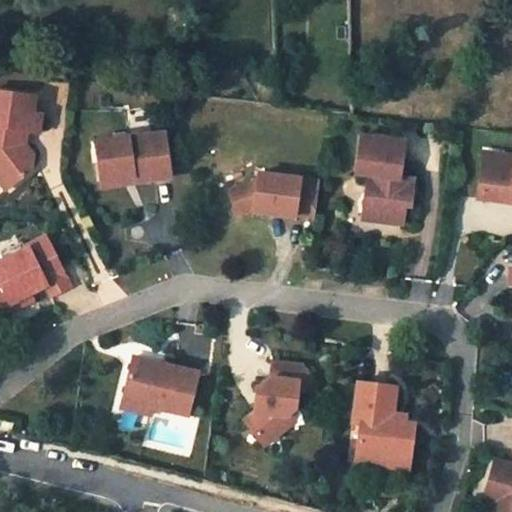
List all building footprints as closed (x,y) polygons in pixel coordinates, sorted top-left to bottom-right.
[(34,97),(0,91),(0,166),(3,167),(17,179),(29,171),(32,155),(24,144),(19,143),(21,131),(26,131),(38,133),(41,114),(32,113),(34,97)] [(129,136),(94,141),(100,181),(134,176),(135,182),(170,177),(164,132),(129,137),(129,136)] [(404,141),(360,136),(355,173),(367,175),(365,193),(372,194),(370,216),(369,220),(402,224),(405,206),(410,206),(413,187),(398,185),(399,177),(404,141)] [(502,156),(484,153),(481,169),(500,172),(502,156)] [(511,156),(502,156),(500,172),(481,169),(477,198),(511,203),(511,199),(511,156)] [(3,167),(0,166),(0,174),(11,185),(17,179),(3,167)] [(314,216),(319,180),(259,173),(258,181),(229,190),(236,214),(254,209),(254,211),(295,217),(295,214),(314,216)] [(134,176),(100,181),(101,187),(135,182),(134,176)] [(414,179),(399,177),(398,185),(413,187),(414,179)] [(372,194),(365,193),(362,215),(370,216),(372,194)] [(0,307),(8,304),(28,295),(44,287),(49,298),(68,289),(44,239),(25,247),(26,250),(0,262),(0,307)] [(28,295),(8,304),(11,311),(31,302),(28,295)] [(197,372),(132,357),(122,401),(152,408),(187,416),(197,372)] [(301,365),(271,362),(270,378),(256,389),(261,395),(259,408),(253,412),(243,420),(264,445),(282,431),(284,417),(295,408),(297,391),(313,393),(315,377),(301,365)] [(395,388),(357,383),(352,424),(359,425),(368,426),(366,441),(357,439),(354,463),(387,467),(389,455),(409,458),(413,425),(404,424),(390,422),(391,415),(395,388)] [(152,408),(122,401),(120,409),(150,416),(152,408)] [(293,422),(295,408),(284,417),(282,431),(293,422)] [(405,416),(391,415),(390,422),(404,424),(405,416)] [(368,426),(359,425),(357,439),(366,441),(368,426)] [(408,470),(409,458),(389,455),(387,467),(408,470)] [(511,511),(511,465),(495,461),(483,501),(492,504),(501,507),(504,511),(503,511),(511,511)]
